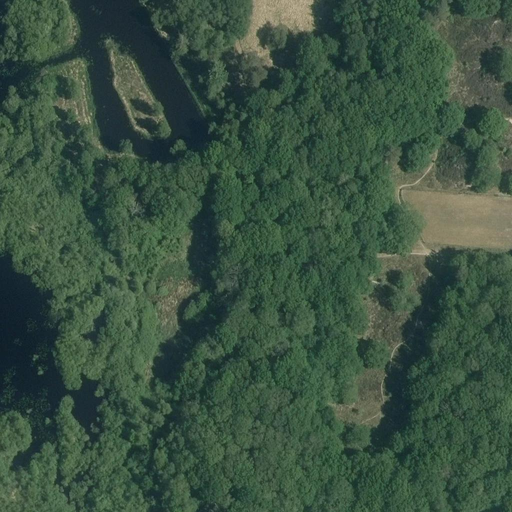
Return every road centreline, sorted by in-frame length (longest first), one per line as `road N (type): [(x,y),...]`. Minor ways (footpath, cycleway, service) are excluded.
road 1 (track): [(250,304),(295,269),(345,257),(511,256)]
road 2 (track): [(250,304),(212,398),(233,511)]
road 3 (track): [(225,160),(250,304)]
